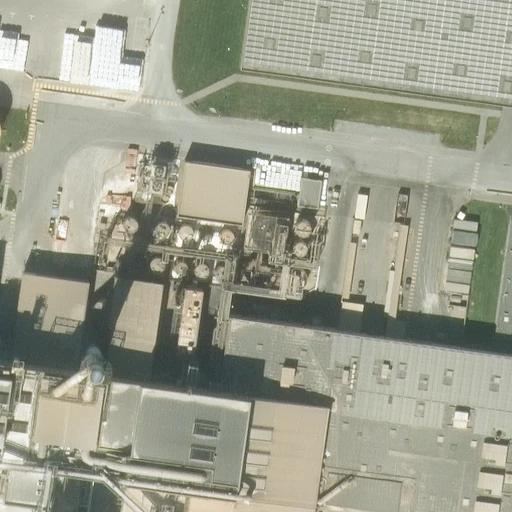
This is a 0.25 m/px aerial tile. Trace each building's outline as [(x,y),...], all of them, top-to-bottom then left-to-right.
[(511,0),(246,0),(238,63),(511,99),(511,0)] [(64,87),(87,89),(94,21),(71,19),(64,87)] [(38,58),(15,55),(12,75),(1,74),(0,83),(0,99),(32,104),(38,58)] [(250,167),(181,158),(174,217),(242,226),(250,167)] [(301,170),(300,198),(319,199),(320,171),(301,170)] [(511,342),(511,216),(507,216),(488,339),(511,342)] [(469,287),(475,256),(452,251),(446,283),(469,287)] [(86,280),(22,272),(10,364),(74,372),(86,280)] [(212,370),(128,358),(106,511),(511,511),(511,351),(221,309),(212,370)] [(88,405),(27,397),(19,455),(80,463),(88,405)]
